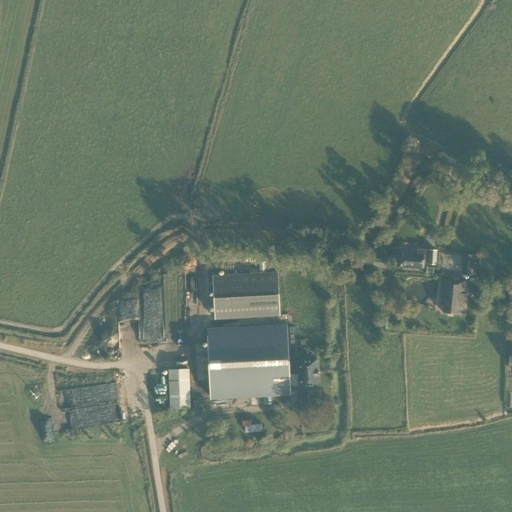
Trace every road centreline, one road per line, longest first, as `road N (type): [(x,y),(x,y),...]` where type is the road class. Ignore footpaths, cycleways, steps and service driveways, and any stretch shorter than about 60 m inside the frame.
road 1 (track): [(444,159),(419,153),(388,221),(364,239),(200,233),(175,244),(146,264),(64,361)]
road 2 (unclassified): [(162,511),(134,372),(0,347)]
